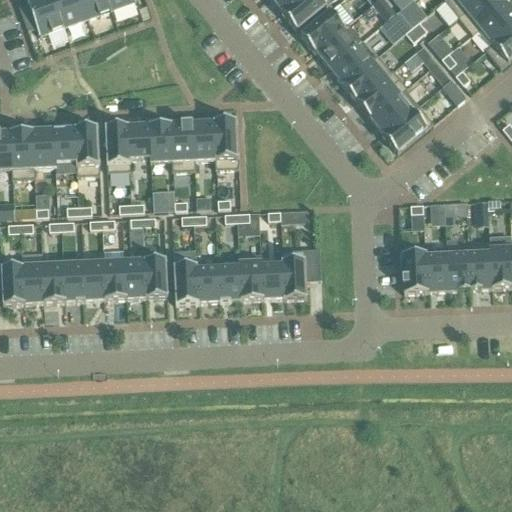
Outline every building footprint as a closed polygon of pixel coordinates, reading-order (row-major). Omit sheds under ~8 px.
[(64,33),(52,0),(27,0),(25,1),(28,9),(19,12),(28,36),(36,33),(39,42),(64,33)] [(88,24),(79,0),(52,0),(64,33),(88,24)] [(112,16),(105,0),(79,0),(88,24),(112,16)] [(105,0),(112,16),(137,7),(134,0),(105,0)] [(282,18),(304,0),(270,0),(269,1),(282,17),(281,18),(282,18)] [(296,36),(332,6),(327,0),(304,0),(282,18),(296,36)] [(380,0),(362,0),(372,11),(376,7),(382,2),(380,0)] [(452,0),(445,7),(436,14),(450,31),(458,23),(487,0),(452,0)] [(501,0),(487,0),(458,23),(472,40),(479,34),(509,10),(501,0)] [(376,7),(383,17),(390,11),(382,2),(376,7)] [(331,15),(300,40),(314,58),(345,33),(349,30),(355,24),(341,7),(331,15)] [(486,57),(511,35),(511,13),(509,10),(479,34),(493,50),(485,56),(486,57)] [(419,28),(412,33),(420,43),(427,37),(419,28)] [(345,33),(314,58),(315,58),(316,58),(329,74),(355,52),(362,46),(349,30),(345,33)] [(420,43),(412,33),(406,39),(413,48),(420,43)] [(511,64),(511,35),(486,57),(500,74),(511,64)] [(355,52),(329,74),(343,90),(378,62),(377,61),(375,62),(362,46),(355,52)] [(444,46),(433,55),(442,65),(448,59),(452,56),(444,46)] [(431,61),(423,52),(416,58),(423,67),(431,61)] [(442,65),(449,74),(456,69),(448,59),(442,65)] [(356,107),(393,77),(393,76),(391,78),(378,62),(343,90),(356,107)] [(445,78),(437,68),(429,75),(437,85),(445,78)] [(456,82),(463,91),(470,86),(462,76),(456,82)] [(370,124),(407,93),(393,77),(356,107),(370,124)] [(442,93),(457,112),(466,104),(451,85),(442,93)] [(407,93),(370,124),(383,140),(382,140),(383,141),(419,112),(406,96),(408,94),(407,93)] [(397,159),(433,129),(419,112),(383,141),(397,159)] [(236,126),(213,127),(213,128),(214,128),(216,166),(215,166),(215,175),(239,174),(236,126)] [(216,166),(214,128),(213,128),(192,129),(194,167),(195,167),(215,166),(216,166)] [(194,167),(192,129),(171,130),(173,168),(172,168),(172,177),(196,176),(195,167),(194,167)] [(502,134),(510,144),(511,142),(511,132),(509,129),(502,134)] [(173,168),(171,130),(149,131),(151,164),(150,164),(150,169),(172,168),(173,168)] [(129,165),(128,132),(129,132),(129,131),(105,132),(107,178),(131,177),(130,165),(129,165)] [(151,164),(149,131),(129,132),(128,132),(129,165),(130,165),(150,164),(151,164)] [(74,133),(74,134),(75,134),(77,168),(76,168),(76,177),(76,182),(100,181),(98,132),(74,133)] [(74,134),(54,135),(55,169),(56,169),(57,173),(57,178),(76,177),(76,168),(77,168),(75,134),(74,134)] [(55,169),(54,135),(32,136),(34,175),(35,174),(57,173),(56,169),(55,169)] [(34,175),(32,136),(10,137),(12,176),(11,176),(12,185),(35,184),(35,174),(34,175)] [(12,176),(10,137),(0,137),(0,176),(11,176),(12,176)] [(218,206),(218,215),(219,215),(231,214),(230,205),(218,206)] [(175,208),(175,217),(187,216),(187,207),(175,208)] [(488,216),(500,216),(500,207),(488,207),(488,216)] [(15,224),(14,209),(5,209),(6,225),(15,224)] [(446,222),(445,209),(431,210),(431,223),(446,222)] [(132,219),(131,210),(119,211),(119,220),(132,219)] [(144,210),(131,210),(132,219),(144,218),(144,210)] [(411,220),(423,219),(423,211),(410,211),(411,220)] [(91,212),(79,213),(79,221),(92,221),(91,212)] [(36,223),(36,215),(36,213),(21,214),(22,224),(36,223)] [(79,221),(79,213),(67,213),(67,222),(79,221)] [(48,214),(36,215),(36,223),(49,223),(48,214)] [(268,218),(268,227),(281,226),(280,218),(268,218)] [(250,219),(238,220),(238,229),(250,228),(250,219)] [(238,220),(225,221),(226,230),(238,229),(238,220)] [(207,221),(194,222),(195,231),(207,230),(207,221)] [(194,222),(182,223),(183,232),(195,231),(194,222)] [(143,233),(143,224),(130,225),(131,234),(143,233)] [(155,224),(143,224),(143,233),(156,232),(155,224)] [(102,235),(102,226),(90,227),(90,236),(102,235)] [(114,226),(102,226),(102,235),(115,234),(114,226)] [(62,237),(61,228),(49,229),(49,238),(62,237)] [(74,228),(61,228),(62,237),(74,236),(74,228)] [(33,229),(20,230),(21,239),(33,238),(33,229)] [(21,239),(20,230),(8,231),(8,239),(21,239)] [(457,245),(446,245),(446,251),(449,297),(470,296),(468,262),(468,250),(457,251),(457,245)] [(446,251),(425,252),(425,259),(427,298),(428,298),(449,297),(446,251)] [(281,257),(281,266),(283,266),(284,304),(283,304),(283,305),(307,304),(306,284),(321,283),(320,255),(281,257)] [(511,293),(511,268),(511,255),(490,256),(492,295),(511,293)] [(124,256),(103,256),(104,268),(106,306),(126,305),(124,267),(124,256)] [(492,295),(490,256),(489,256),(489,261),(468,262),(470,296),(492,295)] [(427,298),(425,259),(402,260),(404,300),(427,298)] [(263,305),(261,267),(262,267),(262,260),(238,261),(239,273),(240,273),(241,307),(263,305)] [(166,265),(145,266),(146,304),(168,303),(166,265)] [(146,304),(145,266),(124,267),(126,305),(146,304)] [(284,304),(283,266),(281,266),(262,267),(261,267),(263,305),(283,304),(284,304)] [(106,306),(104,268),(84,269),(85,307),(106,306)] [(85,307),(84,269),(63,270),(65,308),(85,307)] [(65,308),(63,270),(43,271),(45,309),(65,308)] [(45,309),(43,271),(22,272),(24,310),(45,309)] [(198,309),(196,275),(197,275),(197,271),(174,272),(176,311),(199,309),(198,309)] [(24,310),(22,272),(1,273),(3,311),(24,310)] [(241,307),(240,273),(239,273),(218,274),(220,308),(241,307)] [(220,308),(218,274),(197,275),(196,275),(198,309),(199,309),(220,308)]
